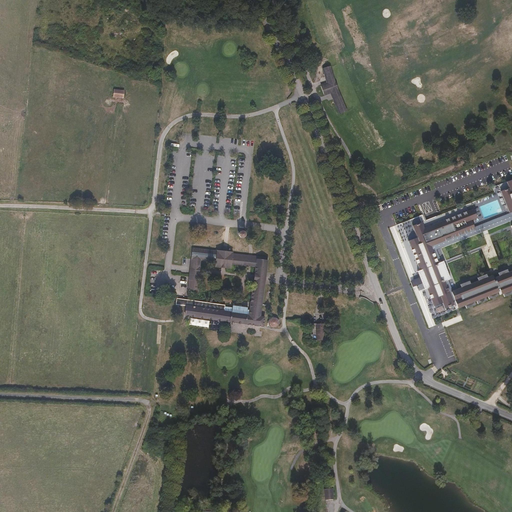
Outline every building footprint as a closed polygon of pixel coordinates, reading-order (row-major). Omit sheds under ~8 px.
[(348,112),(332,66),(323,69),(328,84),(322,86),(325,94),(332,92),(340,115),(348,112)] [(115,89),(114,96),(124,97),(125,90),(115,89)] [(511,221),(511,220),(511,180),(498,186),(511,221)] [(500,291),(496,279),(494,275),(452,291),(448,280),(452,279),(445,260),(438,262),(432,246),(481,227),(471,203),(425,221),(423,215),(396,225),(418,281),(432,317),(500,291)] [(509,222),(488,229),(492,242),(495,241),(494,237),(501,235),(499,232),(509,229),(509,230),(511,229),(509,222)] [(263,271),(268,272),(270,260),(260,259),(234,256),(234,254),(234,252),(217,250),(217,251),(216,254),(194,252),(192,266),(202,267),(203,260),(217,261),(216,265),(232,267),(232,263),(256,266),(255,273),(263,273),(263,271)] [(201,276),(202,267),(192,266),(191,275),(199,276),(201,276)] [(260,285),(266,285),(268,272),(263,271),(263,273),(255,273),(254,281),(261,282),(260,285)] [(511,291),(511,272),(496,279),(500,291),(502,295),(511,291)] [(198,290),(199,276),(191,275),(189,290),(198,290)] [(177,298),(176,303),(176,305),(187,306),(186,315),(264,327),(266,316),(261,316),(266,285),(260,285),(261,282),(254,281),(249,311),(247,310),(247,308),(233,306),(232,308),(225,307),(225,305),(177,298)] [(271,325),(273,327),(276,327),(278,325),(279,322),(277,318),(274,317),(271,319),(269,323),(271,325)] [(190,318),(189,325),(209,327),(210,320),(190,318)] [(317,323),(318,339),(326,339),(325,323),(317,323)] [(443,329),(445,334),(450,332),(451,334),(463,330),(461,324),(453,327),(453,325),(443,329)] [(460,348),(466,344),(461,338),(456,341),(460,348)] [(449,347),(453,353),(459,348),(454,342),(449,347)] [(486,347),(504,367),(510,361),(496,345),(494,346),(491,343),(486,347)] [(481,363),(491,355),(486,349),(476,357),(481,363)] [(466,375),(493,384),(498,370),(472,360),(466,375)] [(333,488),(324,489),(324,500),(334,500),(333,488)]
